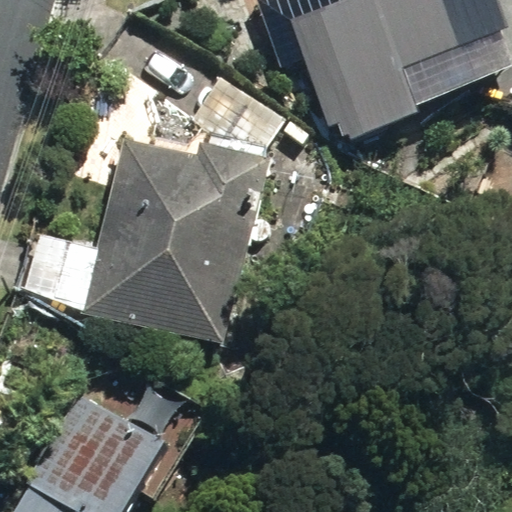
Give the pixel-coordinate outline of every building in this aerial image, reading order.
[(310,81),(335,154),(398,133),(383,87),(452,61),(441,27),(475,16),(469,0),(337,0),(341,9),(279,30),(298,85),(310,81)] [(291,119),(221,80),(200,116),(270,156),(291,119)] [(297,140),(316,152),(322,143),(303,130),(297,140)] [(102,323),(260,360),(299,174),(225,157),(222,167),(143,149),(102,323)] [(38,511),(155,511),(187,453),(93,401),(44,491),(49,494),(38,511)]
